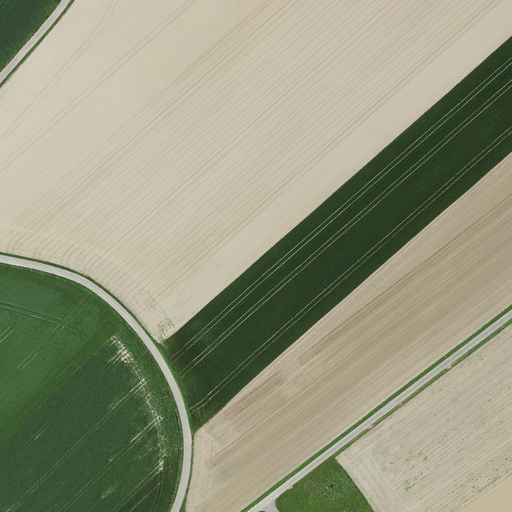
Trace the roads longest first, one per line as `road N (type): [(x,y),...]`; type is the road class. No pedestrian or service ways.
road 1 (track): [(175,511),(186,469),(185,422),(152,348),(82,280),(0,258)]
road 2 (track): [(511,311),(252,511)]
